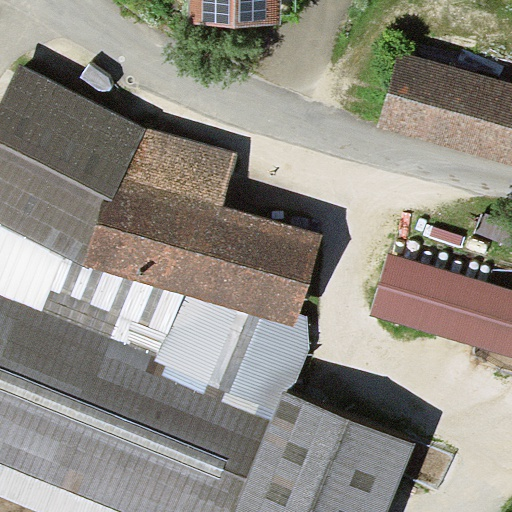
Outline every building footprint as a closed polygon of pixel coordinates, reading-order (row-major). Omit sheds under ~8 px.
[(511,83),(400,52),(379,128),(511,164),(511,83)] [(0,219),(20,229),(268,307),(292,231),(188,198),(204,148),(123,123),(0,63),(0,219)] [(20,229),(0,277),(0,296),(253,402),(263,378),(280,337),(284,313),(268,307),(20,229)] [(0,454),(138,511),(206,511),(253,402),(0,296),(0,454)] [(263,378),(253,402),(206,511),(349,511),(385,428),(263,378)]
